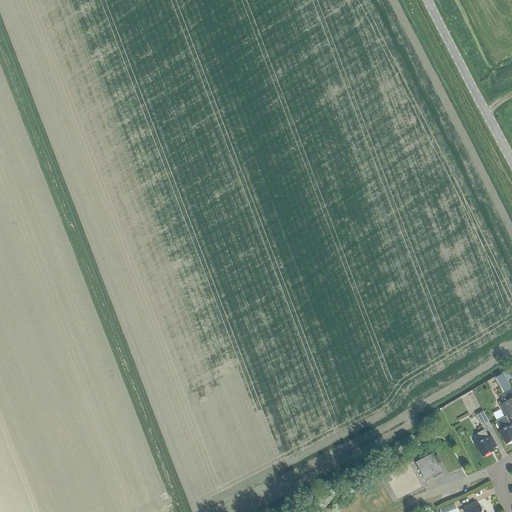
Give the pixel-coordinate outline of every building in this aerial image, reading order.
[(511,424),(510,425),(507,419),(511,416),(511,408),(507,400),(505,401),(504,399),(499,402),(500,404),(499,404),(505,416),(495,422),(500,431),(499,431),(506,445),(511,441),(511,424)] [(491,429),(483,413),(476,416),(484,431),(485,432),(491,429)] [(487,438),(485,432),(484,431),(476,435),(480,442),(476,444),(483,457),(493,452),(492,449),(496,448),(490,436),(487,438)] [(415,462),(425,481),(432,477),(433,478),(442,473),(432,453),(415,462)] [(457,511),(454,503),(440,509),(440,511),(457,511)]
